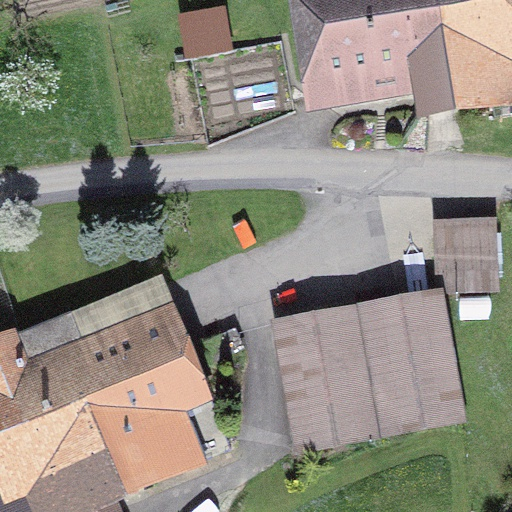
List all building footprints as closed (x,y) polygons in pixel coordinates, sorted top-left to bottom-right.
[(511,0),(293,0),(312,118),(419,101),(425,138),(511,124),(511,0)] [(230,11),(183,17),(188,58),(235,52),(230,11)] [(505,234),(442,236),(443,271),(507,269),(505,234)] [(507,269),(443,271),(444,301),(508,299),(507,269)] [(0,498),(5,511),(8,511),(45,496),(51,511),(149,511),(225,480),(205,432),(231,421),(173,286),(0,359),(0,498)] [(446,304),(281,336),(305,461),(471,429),(446,304)]
